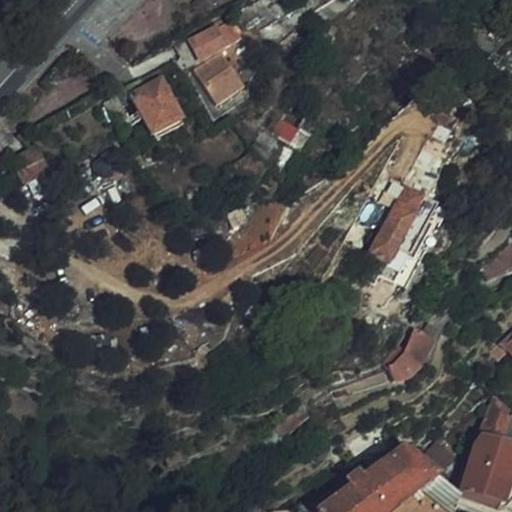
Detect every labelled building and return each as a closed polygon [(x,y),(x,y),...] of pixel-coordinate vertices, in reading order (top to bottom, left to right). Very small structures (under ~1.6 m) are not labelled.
[(335,13),(354,0),(328,0),(326,1),(335,13)] [(204,59),(240,39),(228,21),(193,41),(204,59)] [(218,106),(244,88),(221,56),(195,75),(218,106)] [(153,137),(183,121),(159,81),(132,98),(153,137)] [(313,130),(304,125),(303,127),(285,116),(278,128),(296,139),(294,142),(303,147),(313,130)] [(258,138),(252,150),(267,168),(270,164),(268,161),(274,148),(258,138)] [(11,163),(23,189),(51,174),(39,149),(11,163)] [(252,182),(267,168),(252,150),(233,162),(252,182)] [(388,267),(425,200),(408,191),(370,257),(388,267)] [(509,267),(511,263),(511,241),(495,258),(481,265),(488,278),(509,267)] [(433,339),(417,332),(408,351),(405,356),(421,365),(433,339)] [(384,360),(389,365),(398,356),(404,346),(399,341),(384,360)] [(502,358),(510,349),(505,343),(503,341),(495,351),(502,358)] [(405,356),(408,351),(404,346),(398,356),(389,365),(391,368),(394,367),(405,356)] [(409,379),(421,365),(405,356),(394,367),(391,368),(388,369),(394,383),(409,379)] [(493,370),(498,363),(493,359),(487,366),(493,370)] [(348,382),(336,386),(338,390),(349,386),(348,382)] [(511,413),(495,397),(478,436),(485,438),(479,441),(461,494),(502,507),(508,506),(511,501),(511,476),(511,477),(511,472),(511,413)] [(302,405),(280,423),(267,436),(274,443),(286,431),(309,412),(302,405)] [(440,473),(451,461),(434,446),(422,459),(440,473)] [(454,511),(459,501),(403,453),(365,479),(361,475),(350,482),(354,488),(340,498),(333,489),(319,500),(326,508),(320,511),(454,511)]
